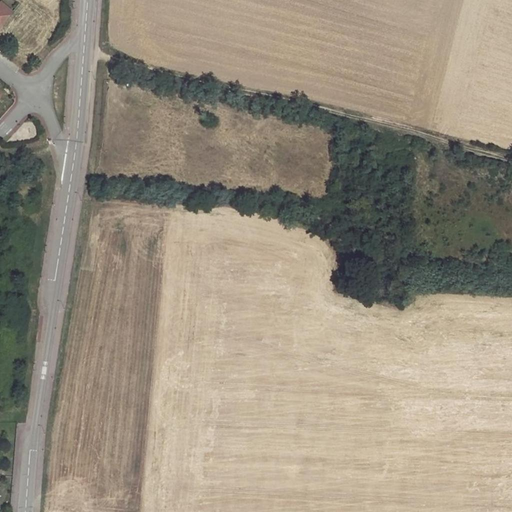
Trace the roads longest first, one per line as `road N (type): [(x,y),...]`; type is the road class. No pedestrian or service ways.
road 1 (track): [(511,159),(83,48)]
road 2 (unclassified): [(72,162),(25,511)]
